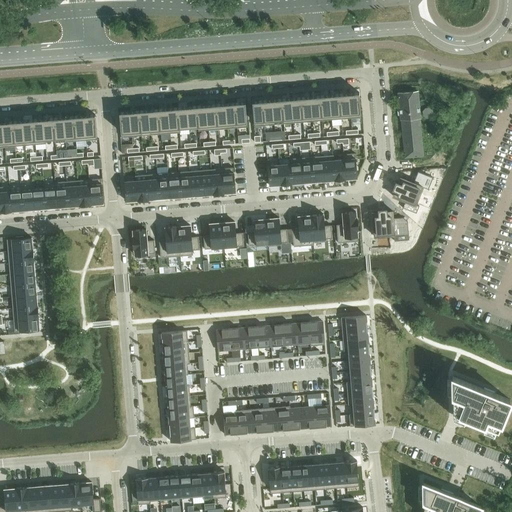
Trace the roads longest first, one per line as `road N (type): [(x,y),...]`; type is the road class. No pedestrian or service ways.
road 1 (residential): [(115,217),(368,195),(382,156),(374,73)]
road 2 (secondary): [(84,54),(427,31)]
road 3 (secondary): [(403,0),(240,12),(90,9)]
road 4 (residential): [(104,95),(374,73)]
road 5 (residential): [(115,217),(133,452)]
road 6 (residential): [(372,434),(393,432),(511,474)]
road 7 (residential): [(372,434),(244,443)]
road 8 (residential): [(104,95),(115,217)]
